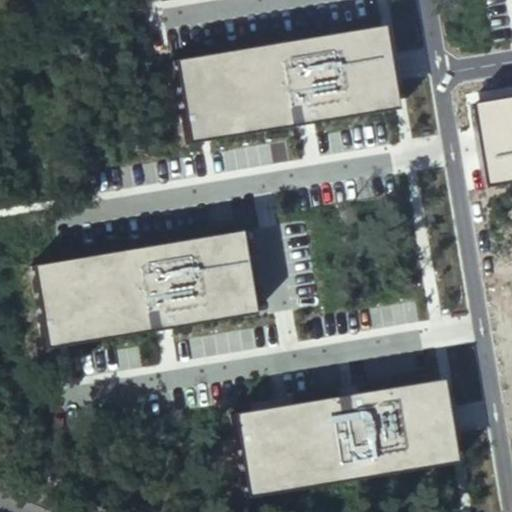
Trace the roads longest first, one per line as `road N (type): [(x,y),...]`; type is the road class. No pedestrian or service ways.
road 1 (unclassified): [(440,74),(511,511)]
road 2 (unknown): [(259,183),(289,364)]
